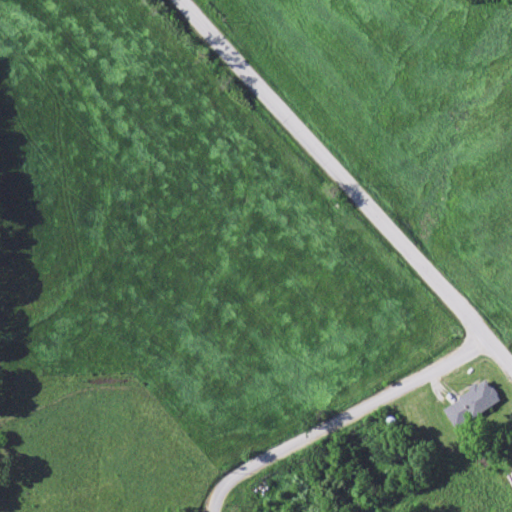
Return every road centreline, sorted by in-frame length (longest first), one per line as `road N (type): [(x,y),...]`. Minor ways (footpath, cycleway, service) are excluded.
road 1 (tertiary): [(511,358),(191,0)]
road 2 (residential): [(234,511),(489,335)]
